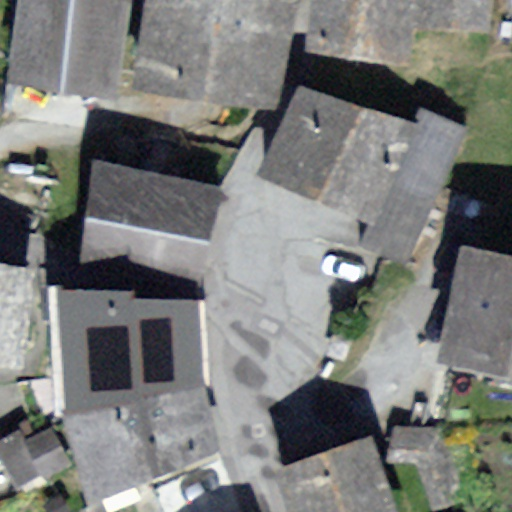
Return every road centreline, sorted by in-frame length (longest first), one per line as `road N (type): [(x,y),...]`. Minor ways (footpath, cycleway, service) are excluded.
road 1 (residential): [(216,308),(228,228),(293,63),(302,0)]
road 2 (residential): [(0,257),(216,308)]
road 3 (unclassified): [(267,511),(232,399),(216,308)]
